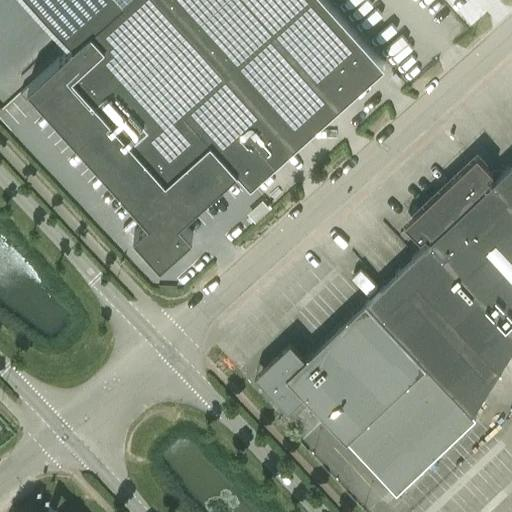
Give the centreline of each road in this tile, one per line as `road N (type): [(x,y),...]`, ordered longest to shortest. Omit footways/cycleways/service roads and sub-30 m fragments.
road 1 (unclassified): [(162,351),(511,42)]
road 2 (tertiary): [(162,351),(0,177)]
road 3 (tertiary): [(316,511),(162,351)]
road 4 (unclassified): [(67,434),(162,351)]
